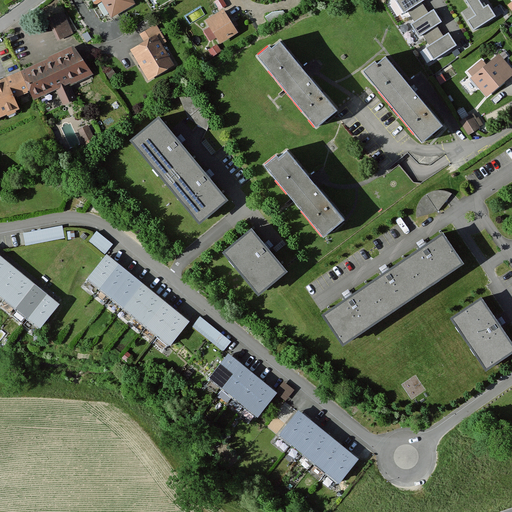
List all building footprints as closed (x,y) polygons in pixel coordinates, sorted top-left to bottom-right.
[(132,0),(102,0),(112,16),(134,3),(132,0)] [(218,0),(215,2),(219,9),(226,5),(222,0),(218,0)] [(421,2),(423,0),(396,0),(403,13),(407,10),(421,2)] [(483,7),(478,0),(466,0),(471,7),(462,12),(473,30),(495,16),(487,5),(483,7)] [(414,22),(428,13),(421,2),(407,10),(414,22)] [(436,25),(441,22),(433,10),(428,13),(414,22),(411,24),(418,36),(422,34),(436,25)] [(64,11),(51,16),(61,38),(73,33),(64,11)] [(224,11),(207,21),(220,42),(237,32),(224,11)] [(272,12),(265,17),(269,22),(285,14),(283,11),(272,12)] [(145,42),(131,50),(148,79),(173,65),(161,44),(165,41),(156,25),(140,34),(145,42)] [(436,25),(422,34),(429,46),(444,37),(436,25)] [(434,60),(456,46),(449,33),(444,37),(429,46),(426,47),(434,60)] [(337,110),(280,42),(272,49),(270,47),(258,57),(317,127),(337,110)] [(217,45),(208,51),(212,57),(221,51),(217,45)] [(76,48),(22,73),(30,90),(34,98),(56,88),(62,103),(74,97),(68,84),(88,75),(76,48)] [(511,70),(499,56),(474,78),(488,94),(511,73),(511,70)] [(442,125),(385,58),(377,65),(375,62),(363,72),(422,141),(442,125)] [(22,73),(0,82),(0,115),(18,108),(13,98),(30,90),(22,73)] [(469,134),(483,123),(473,110),(459,121),(469,134)] [(177,141),(156,117),(129,141),(201,223),(229,200),(208,176),(177,141)] [(88,126),(78,130),(83,141),(93,137),(88,126)] [(344,219),(287,152),(279,158),(276,155),(264,165),(324,235),(344,219)] [(62,226),(23,233),(25,245),(65,238),(62,226)] [(286,272),(252,231),(226,252),(260,293),(286,272)] [(112,244),(97,232),(89,242),(104,254),(112,244)] [(462,264),(442,233),(321,314),(342,344),(462,264)] [(109,257),(106,255),(86,280),(98,289),(118,264),(109,257)] [(0,281),(12,266),(0,256),(0,281)] [(121,266),(118,264),(98,289),(109,298),(130,273),(121,266)] [(24,275),(12,266),(0,281),(0,298),(3,301),(24,275)] [(133,276),(130,273),(109,298),(122,308),(142,283),(133,276)] [(35,284),(24,275),(3,301),(15,310),(35,284)] [(144,285),(142,283),(122,308),(134,318),(154,293),(144,285)] [(47,294),(35,284),(15,310),(27,320),(47,294)] [(156,294),(154,293),(134,318),(146,327),(166,302),(156,294)] [(59,303),(47,294),(27,320),(39,329),(59,303)] [(511,343),(482,300),(452,320),(486,370),(511,352),(511,343)] [(168,304),(166,302),(146,327),(157,336),(177,311),(168,304)] [(179,313),(177,311),(157,336),(169,346),(189,321),(179,313)] [(231,341),(200,316),(192,325),(223,351),(231,341)] [(232,357),(228,354),(208,379),(220,389),(240,364),(232,357)] [(242,366),(240,364),(220,389),(232,398),(252,373),(242,366)] [(254,375),(252,373),(232,398),(244,408),(264,383),(254,375)] [(283,382),(275,391),(279,394),(287,400),(295,391),(283,382)] [(266,385),(264,383),(244,408),(256,418),(276,392),(266,385)] [(302,415),(298,412),(278,437),(290,446),(310,421),(302,415)] [(313,424),(310,421),(290,446),(302,456),(323,431),(313,424)] [(325,433),(323,431),(302,456),(314,466),(334,441),(325,433)] [(337,443),(334,441),(314,466),(326,475),(347,450),(337,443)] [(349,452),(347,450),(326,475),(338,485),(359,460),(349,452)]
